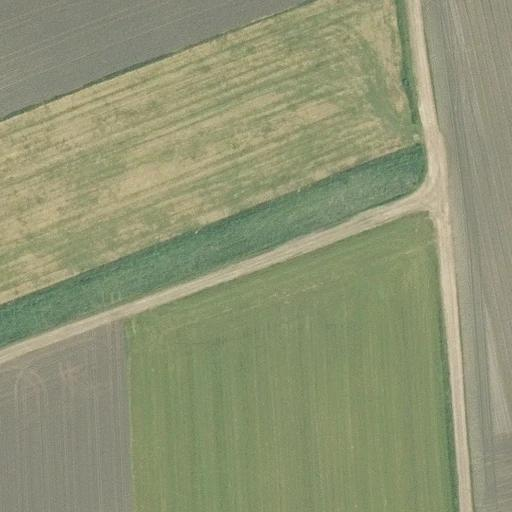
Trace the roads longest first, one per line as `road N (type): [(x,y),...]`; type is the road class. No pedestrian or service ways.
road 1 (track): [(435,193),(0,362)]
road 2 (track): [(465,511),(435,193)]
road 3 (track): [(435,193),(411,0)]
